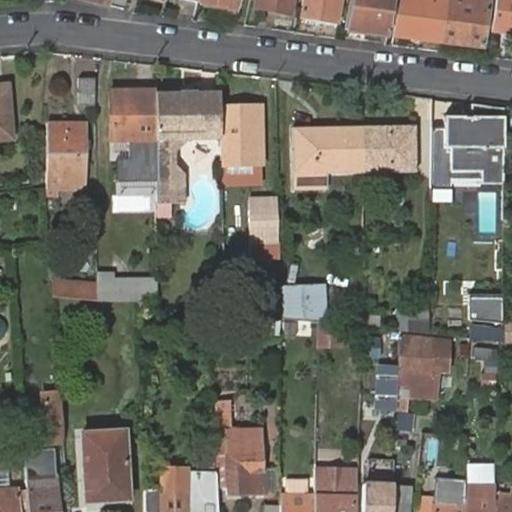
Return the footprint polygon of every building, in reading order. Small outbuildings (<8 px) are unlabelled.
[(78,0),(122,12),(125,0),(78,0)] [(200,0),(198,6),(232,15),(235,0),(200,0)] [(254,0),(253,8),(289,15),(292,0),(254,0)] [(303,0),(300,14),(300,18),(336,25),(340,0),(303,0)] [(349,0),(343,31),(387,36),(392,0),(349,0)] [(398,0),(393,35),(440,42),(446,0),(398,0)] [(446,0),(440,42),(480,48),(486,9),(453,4),(453,0),(446,0)] [(453,0),(453,4),(486,9),(487,0),(486,0),(453,0)] [(511,0),(493,0),(490,31),(511,34),(511,37),(511,42),(511,41),(511,0)] [(95,107),(95,80),(78,80),(79,107),(95,107)] [(9,87),(0,87),(0,134),(13,133),(9,87)] [(155,95),(155,94),(109,93),(110,136),(155,137),(155,111),(155,95)] [(155,168),(155,207),(181,207),(182,176),(174,164),(174,153),(190,141),(220,142),(219,109),(219,96),(191,95),(191,98),(180,100),(181,95),(155,95),(155,111),(155,137),(155,168)] [(503,108),(471,105),(471,118),(445,117),(445,131),(431,131),(429,186),(450,186),(450,171),(480,172),(480,184),(502,184),(503,108)] [(220,142),(221,167),(234,167),(248,166),(260,166),(260,127),(254,127),(254,108),(219,109),(220,142)] [(72,178),(72,191),(83,191),(83,127),(48,126),(48,198),(55,198),(55,191),(55,179),(72,178)] [(358,127),(358,173),(414,171),(414,126),(358,127)] [(301,173),(358,173),(358,127),(301,128),(301,173)] [(248,176),(248,166),(234,167),(234,177),(248,176)] [(55,191),(72,191),(72,178),(55,179),(55,191)] [(254,242),(276,242),(275,199),(248,200),(250,242),(254,242)] [(276,252),(276,242),(254,242),(254,252),(276,252)] [(99,304),(116,304),(115,277),(99,276),(99,287),(99,304)] [(52,284),(53,301),(99,304),(99,287),(52,284)] [(281,320),(317,324),(325,325),(323,285),(280,286),(281,320)] [(410,311),(409,333),(424,335),(424,311),(410,311)] [(341,348),(340,326),(313,326),(313,348),(341,348)] [(500,343),(502,344),(502,333),(469,329),(469,340),(500,343)] [(404,348),(398,348),(397,377),(406,378),(406,386),(429,388),(430,369),(431,344),(431,339),(404,338),(404,348)] [(431,344),(430,369),(435,369),(436,362),(446,363),(447,345),(431,344)] [(492,377),(492,347),(471,347),(472,378),(492,377)] [(43,441),(62,440),(59,397),(40,398),(43,441)] [(230,430),(230,402),(213,402),(213,416),(214,418),(214,430),(225,430),(230,430)] [(394,411),(391,429),(408,432),(411,414),(394,411)] [(259,444),(259,429),(230,430),(225,430),(225,453),(246,453),(246,444),(259,444)] [(125,493),(120,432),(79,434),(83,502),(107,501),(107,494),(125,493)] [(225,453),(226,480),(219,480),(220,487),(226,487),(226,497),(261,497),(259,444),(246,444),(246,453),(225,453)] [(197,449),(198,498),(214,498),(212,448),(197,449)] [(26,511),(25,491),(16,492),(17,489),(0,489),(0,470),(1,470),(0,456),(0,511),(26,511)] [(352,486),(352,471),(314,470),(313,479),(323,479),(323,485),(352,486)] [(312,511),(350,511),(351,504),(345,503),(345,496),(323,496),(323,479),(313,479),(313,498),(312,511)] [(428,511),(458,511),(459,509),(461,483),(452,482),(451,500),(429,498),(428,511)] [(25,491),(26,511),(55,511),(54,485),(25,486),(25,491)] [(352,486),(323,485),(323,496),(345,496),(345,503),(351,504),(352,486)] [(163,511),(164,491),(144,490),(143,511),(163,511)] [(360,511),(390,511),(391,502),(372,501),(372,491),(362,490),(360,511)] [(312,511),(313,498),(279,497),(279,506),(278,511),(312,511)]
